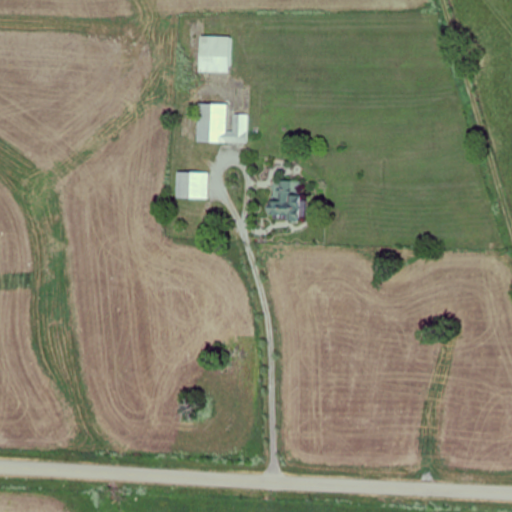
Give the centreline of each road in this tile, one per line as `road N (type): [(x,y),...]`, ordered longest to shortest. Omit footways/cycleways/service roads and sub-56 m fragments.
road 1 (secondary): [(511,493),(0,467)]
road 2 (residential): [(288,484),(301,295),(245,137)]
